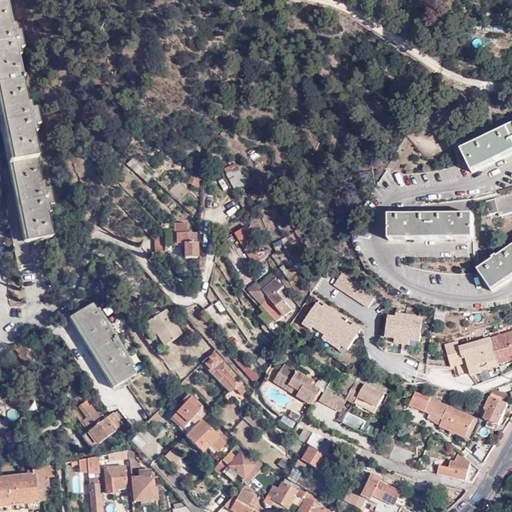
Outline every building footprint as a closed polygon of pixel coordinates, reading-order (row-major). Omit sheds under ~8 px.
[(4,2),(0,2),(0,117),(8,161),(0,162),(0,179),(16,265),(30,262),(25,240),(50,235),(45,209),(50,208),(48,202),(53,200),(50,184),(45,184),(43,178),(39,179),(29,131),(34,130),(32,125),(37,125),(33,106),(29,107),(27,99),(23,100),(14,56),(19,56),(18,49),(21,48),(17,30),(14,30),(13,25),(9,26),(4,2)] [(511,124),(460,149),(472,172),(497,160),(511,152),(511,124)] [(145,184),(151,179),(129,160),(125,165),(145,184)] [(224,167),(233,190),(247,185),(238,162),(224,167)] [(198,185),(199,178),(191,177),(190,184),(198,185)] [(511,192),(485,199),(489,213),(499,210),(501,215),(511,212),(511,192)] [(414,215),(391,215),(390,239),(473,240),(474,214),(452,214),(414,215)] [(188,233),(187,223),(174,223),(175,246),(183,246),(183,258),(198,258),(197,232),(188,233)] [(235,233),(253,265),(267,258),(249,225),(235,233)] [(155,237),(155,252),(164,252),(164,237),(155,237)] [(511,247),(480,269),(494,290),(511,278),(511,277),(511,247)] [(297,266),(287,269),(290,277),(299,273),(297,266)] [(279,276),(275,271),(259,284),(257,282),(247,290),(251,295),(263,305),(270,299),(278,292),(284,288),(276,278),(279,276)] [(359,301),(369,306),(375,294),(365,290),(359,301)] [(270,299),(263,305),(278,323),(290,313),(288,312),(292,309),(278,292),(270,299)] [(92,304),(70,318),(113,386),(135,373),(132,367),(134,366),(99,308),(96,310),(92,304)] [(168,309),(145,323),(154,335),(158,333),(166,345),(184,333),(168,309)] [(422,344),(422,314),(386,314),(386,343),(422,344)] [(351,321),(348,325),(337,317),(322,339),(334,346),(335,345),(349,354),(353,349),(358,353),(366,341),(361,337),(365,331),(351,321)] [(511,331),(461,347),(464,360),(467,359),(468,364),(457,367),(460,376),(471,373),(472,376),(501,368),(500,364),(511,359),(511,331)] [(464,360),(461,347),(459,341),(445,345),(452,368),(457,367),(468,364),(467,359),(464,360)] [(23,346),(16,351),(25,367),(33,363),(23,346)] [(215,353),(210,357),(212,360),(207,365),(231,392),(236,389),(240,395),(247,390),(215,353)] [(511,359),(500,364),(501,368),(511,364),(511,359)] [(278,377),(316,401),(322,391),(315,386),(317,384),(286,364),(278,377)] [(313,406),(316,401),(278,377),(275,382),(313,406)] [(349,396),(351,394),(351,393),(330,381),(326,388),(348,399),(349,396)] [(349,396),(377,411),(385,396),(358,381),(351,393),(351,394),(349,396)] [(348,399),(326,388),(319,400),(341,412),(348,399)] [(418,391),(412,405),(437,416),(435,420),(441,423),(440,426),(464,436),(474,416),(434,395),(418,391)] [(181,430),(185,433),(206,412),(189,395),(184,400),(184,401),(186,403),(182,407),(172,417),(183,428),(181,430)] [(509,403),(490,395),(485,406),(489,407),(485,416),(500,422),(509,403)] [(349,396),(348,399),(375,414),(377,411),(349,396)] [(91,449),(126,422),(117,408),(106,417),(103,412),(100,414),(88,399),(79,405),(86,416),(82,419),(90,430),(82,436),(91,449)] [(288,404),(282,414),(298,424),(299,422),(305,415),(288,404)] [(156,412),(146,422),(148,423),(158,414),(156,412)] [(185,433),(186,435),(196,425),(207,414),(206,412),(205,413),(185,433)] [(22,414),(17,421),(27,433),(33,427),(22,414)] [(158,414),(148,423),(150,425),(157,421),(161,417),(158,414)] [(369,417),(363,432),(377,439),(383,422),(369,417)] [(202,422),(186,438),(202,453),(209,445),(216,452),(229,439),(217,428),(213,432),(202,422)] [(298,440),(306,444),(312,434),(304,429),(298,440)] [(312,434),(306,444),(307,444),(308,443),(315,433),(313,432),(312,434)] [(310,446),(302,460),(299,458),(288,477),(296,482),(307,463),(318,469),(323,460),(328,463),(332,456),(325,451),(331,442),(315,433),(308,443),(307,444),(310,446)] [(473,453),(484,460),(495,442),(480,442),(473,453)] [(140,454),(133,446),(128,447),(129,458),(131,479),(134,479),(135,503),(157,502),(154,480),(151,479),(151,471),(148,471),(147,467),(138,468),(138,460),(134,460),(135,455),(140,454)] [(109,459),(129,458),(128,447),(109,452),(109,459)] [(174,448),(164,457),(173,466),(182,457),(174,448)] [(241,454),(238,457),(231,451),(223,459),(245,477),(241,482),(245,486),(252,479),(265,467),(258,461),(255,465),(241,454)] [(473,481),(478,469),(472,463),(459,452),(457,461),(452,460),(450,468),(440,466),(438,473),(468,480),(473,481)] [(91,511),(103,511),(98,454),(79,458),(80,471),(89,470),(91,511)] [(227,466),(220,461),(213,468),(220,474),(227,466)] [(0,507),(38,503),(45,502),(44,480),(56,478),(56,474),(53,465),(26,471),(26,475),(0,478),(0,507)] [(125,469),(106,470),(108,494),(118,495),(118,491),(126,490),(125,469)] [(232,482),(237,474),(229,469),(224,477),(232,482)] [(474,481),(481,470),(478,469),(473,481),(474,481)] [(438,473),(472,482),(473,481),(468,480),(438,473)] [(362,495),(364,496),(380,504),(377,509),(383,511),(400,511),(402,508),(397,505),(404,491),(373,477),(367,489),(366,488),(362,495)] [(285,478),(282,482),(296,491),(297,488),(298,487),(285,478)] [(299,499),(304,492),(297,488),(296,491),(282,482),(278,489),(273,487),(263,504),(264,508),(270,508),(274,501),(287,510),(296,496),(299,499)] [(359,507),(364,496),(362,495),(366,488),(356,483),(348,500),(359,507)] [(240,493),(238,492),(225,505),(236,511),(252,511),(260,501),(241,491),(240,493)] [(331,511),(308,499),(298,511),(331,511)] [(38,503),(0,507),(0,511),(10,511),(39,509),(38,503)]
